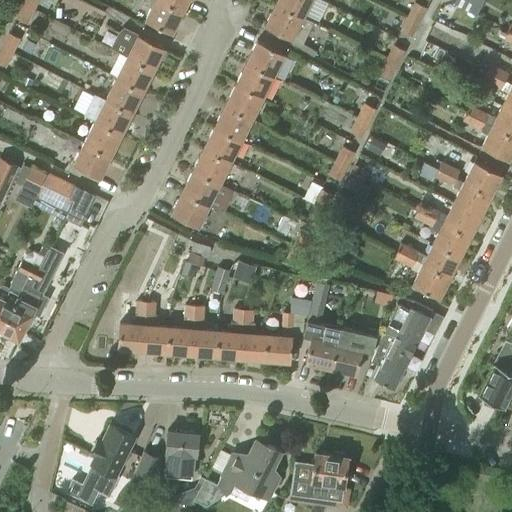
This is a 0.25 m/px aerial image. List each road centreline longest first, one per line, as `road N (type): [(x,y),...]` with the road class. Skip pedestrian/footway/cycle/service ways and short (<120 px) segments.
road 1 (residential): [(44,381),(47,353),(114,210),(139,201),(220,39),(214,12),(221,0)]
road 2 (residential): [(428,428),(240,392),(66,383)]
road 3 (residential): [(428,428),(511,234)]
road 4 (residential): [(48,511),(39,501),(66,383)]
